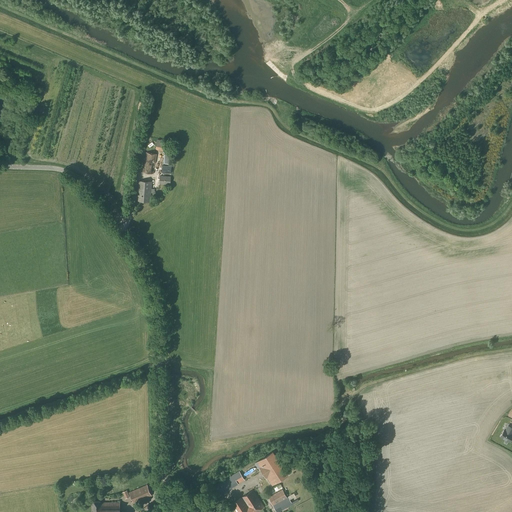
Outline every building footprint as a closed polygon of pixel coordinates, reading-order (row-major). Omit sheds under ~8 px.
[(157,139),(155,150),(165,152),(167,141),(157,139)] [(153,174),(157,154),(146,152),(142,172),(153,174)] [(170,185),(171,176),(160,176),(159,184),(170,185)] [(151,196),(151,182),(139,181),(138,195),(138,201),(149,202),(150,196),(151,196)] [(500,437),(510,442),(511,437),(511,434),(511,432),(511,427),(508,426),(505,431),(504,430),(500,437)] [(273,485),(288,475),(274,452),(258,462),(261,468),(267,478),(267,477),(273,485)] [(246,479),(260,471),(258,467),(244,475),(246,479)] [(216,497),(233,487),(233,486),(245,480),(239,471),(228,477),(210,488),(216,497)] [(134,504),(152,496),(147,485),(129,492),(134,504)] [(286,498),(282,490),(268,497),(276,511),(279,511),(293,504),(288,497),(286,498)] [(256,511),(264,507),(253,491),(232,504),(232,505),(229,507),(232,511),(256,511)] [(100,502),(100,501),(93,501),(93,511),(119,511),(120,502),(100,502)]
